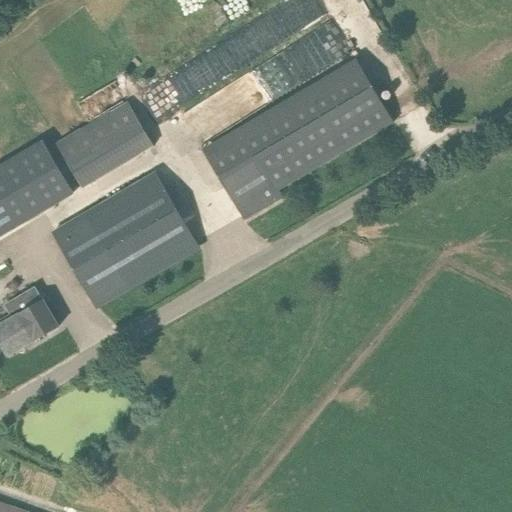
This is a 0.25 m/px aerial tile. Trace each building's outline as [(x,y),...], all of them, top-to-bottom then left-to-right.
[(279,190),(393,122),(364,74),(211,165),(244,220),(283,197),(279,190)] [(59,137),(85,183),(157,142),(131,96),(59,137)] [(49,134),(0,158),(0,230),(78,193),(49,134)] [(45,227),(88,299),(191,238),(170,202),(148,166),(45,227)] [(11,301),(35,341),(58,327),(35,287),(11,301)] [(0,344),(7,357),(35,341),(11,301),(4,305),(11,317),(0,323),(0,344)] [(0,511),(25,511),(0,503),(0,511)]
